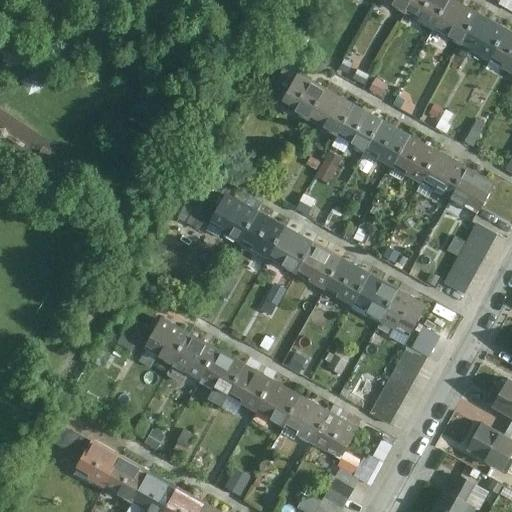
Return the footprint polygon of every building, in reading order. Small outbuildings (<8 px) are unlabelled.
[(413,0),(393,0),(409,8),(413,0)] [(413,0),(409,8),(437,24),(450,0),(413,0)] [(482,9),(466,0),(450,0),(437,24),(464,40),(482,9)] [(482,9),(464,40),(493,56),(510,25),(482,9)] [(511,25),(510,25),(493,56),(511,66),(511,25)] [(301,68),(282,101),(311,116),(329,85),(301,68)] [(357,101),(329,85),(311,116),(340,132),(357,101)] [(357,101),(340,132),(368,147),(385,116),(357,101)] [(414,132),(385,116),(368,147),(396,163),(414,132)] [(414,132),(396,163),(424,179),(442,147),(414,132)] [(470,163),(442,147),(424,179),(452,195),(470,163)] [(321,175),(335,181),(346,156),(332,150),(321,175)] [(470,163),(452,195),(479,211),(498,179),(470,163)] [(229,190),(212,221),(242,239),(260,208),(229,190)] [(289,224),(260,208),(242,239),(271,254),(289,224)] [(467,292),(501,232),(481,221),(448,281),(467,292)] [(289,224),(271,254),(299,270),(317,239),(289,224)] [(345,255),(317,239),(299,270),(328,286),(345,255)] [(345,255),(328,286),(356,302),(373,271),(345,255)] [(401,286),(373,271),(356,302),(384,317),(401,286)] [(401,286),(384,317),(411,333),(429,301),(401,286)] [(164,315),(146,346),(174,361),(191,331),(164,315)] [(137,350),(150,325),(135,317),(122,342),(137,350)] [(220,346),(191,331),(174,361),(202,377),(220,346)] [(392,423),(430,355),(410,344),(372,412),(392,423)] [(220,346),(202,377),(231,394),(249,362),(220,346)] [(276,378),(249,362),(231,394),(259,409),(276,378)] [(276,378),(259,409),(287,425),(304,394),(276,378)] [(511,380),(508,379),(493,405),(511,415),(511,380)] [(332,409),(304,394),(287,425),(314,440),(332,409)] [(332,409),(314,440),(343,456),(361,425),(332,409)] [(511,436),(484,420),(468,447),(509,471),(511,465),(511,436)] [(95,439),(77,469),(105,484),(122,454),(95,439)] [(151,470),(122,454),(105,484),(134,501),(151,470)] [(342,511),(361,478),(342,467),(316,511),(342,511)] [(151,470),(134,501),(153,511),(164,511),(179,485),(151,470)] [(461,475),(452,491),(447,488),(433,511),(466,511),(472,502),(468,500),(477,484),(461,475)] [(179,485),(164,511),(201,511),(208,501),(179,485)] [(228,511),(208,501),(201,511),(228,511)]
